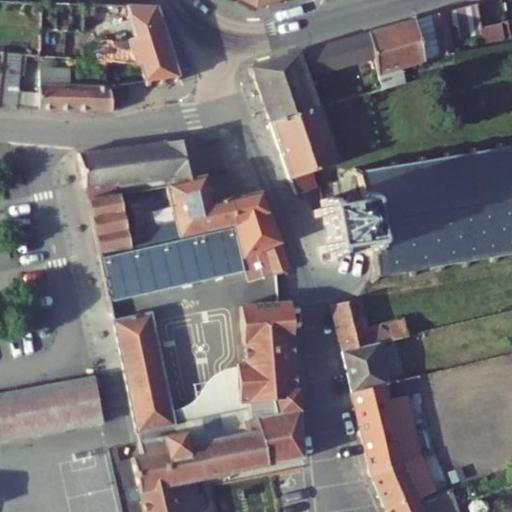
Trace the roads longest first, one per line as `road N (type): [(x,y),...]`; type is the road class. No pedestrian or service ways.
road 1 (residential): [(275,191),(309,305),(334,511)]
road 2 (residential): [(0,373),(54,359),(68,332),(36,130)]
road 3 (secondary): [(202,21),(230,34),(266,35),(398,0)]
road 4 (residential): [(233,109),(138,128),(36,130)]
